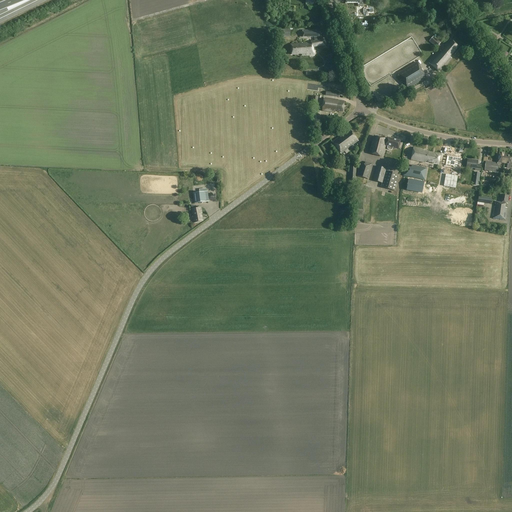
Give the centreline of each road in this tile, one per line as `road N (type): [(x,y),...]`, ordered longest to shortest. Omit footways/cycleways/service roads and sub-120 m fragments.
road 1 (tertiary): [(28,511),(52,487),(150,270),(360,109)]
road 2 (tertiary): [(511,144),(425,133),(360,109)]
